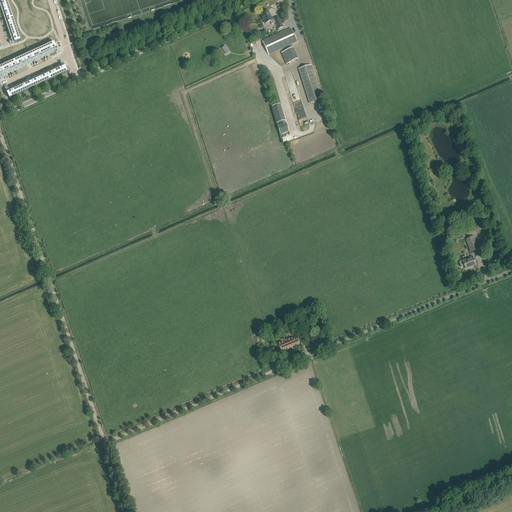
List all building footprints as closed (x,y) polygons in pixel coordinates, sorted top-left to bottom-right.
[(7,0),(0,0),(15,43),(21,41),(7,0)] [(276,22),(279,29),(283,27),(278,17),(274,19),(273,20),(270,14),(269,14),(268,11),(266,12),(266,11),(265,11),(263,12),(262,13),(261,14),(265,24),(270,21),(271,24),(276,22)] [(263,42),(269,55),(297,42),(291,29),(263,42)] [(54,43),(0,67),(0,74),(57,48),(54,43)] [(286,64),(298,59),(293,48),(281,53),(286,64)] [(311,65),(299,69),(309,103),(322,99),(311,65)] [(65,67),(7,93),(10,99),(68,72),(65,67)] [(277,123),(285,121),(280,104),(272,107),(277,123)] [(284,123),(276,126),(278,134),(287,132),(284,123)] [(479,249),(474,236),(466,239),(470,252),(479,249)] [(466,269),(476,265),(473,258),(473,257),(469,258),(470,259),(463,262),(463,261),(460,262),(459,263),(461,267),(462,267),(465,266),(466,269)] [(310,315),(312,321),(319,318),(316,313),(310,315)] [(291,323),(294,330),(305,325),(302,319),(291,323)] [(277,344),(279,347),(281,351),(280,351),(280,352),(281,352),(300,344),(297,337),(290,339),(289,338),(284,341),(283,339),(281,340),(281,341),(277,343),(277,344)]
